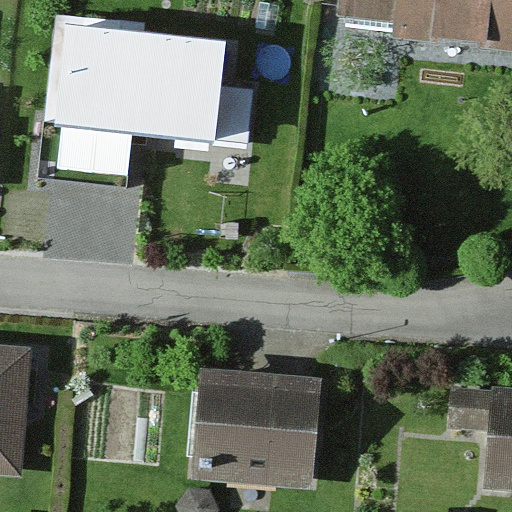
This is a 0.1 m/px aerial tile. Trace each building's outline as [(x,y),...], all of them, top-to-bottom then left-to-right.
[(511,0),(337,0),(335,31),(395,35),(393,63),(511,71),(511,0)] [(52,161),(219,174),(228,60),(61,47),(52,161)] [(0,496),(11,497),(17,370),(0,369),(0,496)] [(312,396),(201,394),(200,487),(311,489),(312,396)] [(511,408),(465,408),(464,437),(491,438),(490,508),(511,508),(511,408)]
